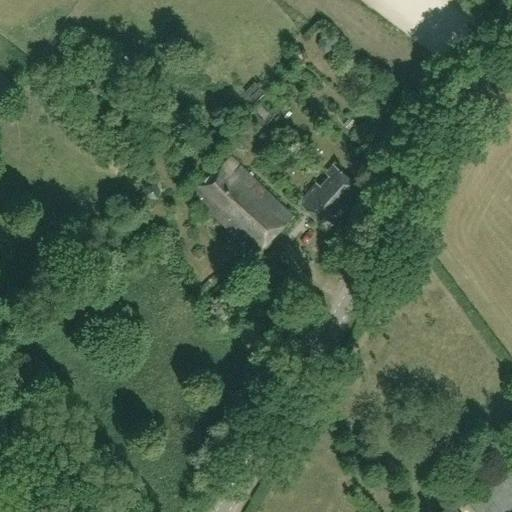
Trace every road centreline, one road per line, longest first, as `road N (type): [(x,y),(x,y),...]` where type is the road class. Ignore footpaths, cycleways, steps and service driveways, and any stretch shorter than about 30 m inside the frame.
road 1 (tertiary): [(221,511),(511,56)]
road 2 (unclassified): [(93,511),(0,397)]
